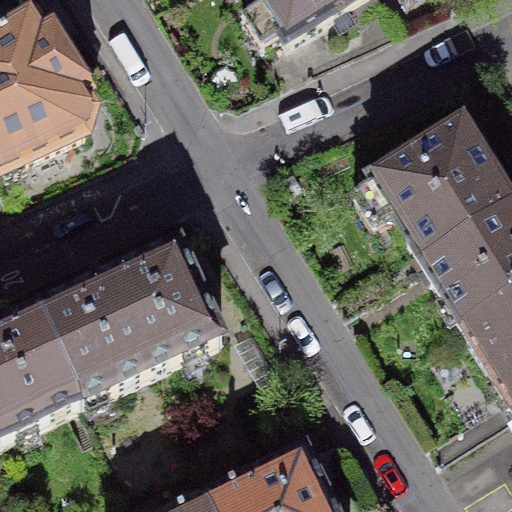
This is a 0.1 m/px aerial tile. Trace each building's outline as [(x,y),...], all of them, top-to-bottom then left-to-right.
[(0,0),(0,182),(84,143),(91,120),(43,43),(16,0),(0,0)] [(376,0),(250,0),(286,57),(342,21),(376,0)] [(422,276),(511,219),(511,207),(464,130),(369,190),(416,265),(422,276)] [(511,134),(508,137),(497,144),(511,168),(511,134)] [(511,308),(511,219),(422,276),(429,286),(462,339),(511,308)] [(38,323),(81,416),(221,351),(179,259),(109,291),(38,323)] [(511,419),(511,308),(462,339),(508,414),(511,419)] [(0,341),(0,453),(81,416),(38,323),(26,329),(0,341)] [(204,508),(206,511),(329,511),(305,460),(222,499),(204,508)]
